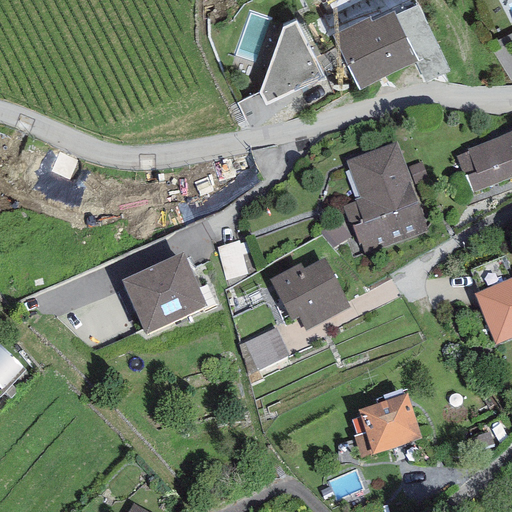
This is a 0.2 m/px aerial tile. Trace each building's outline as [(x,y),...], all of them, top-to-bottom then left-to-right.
[(370,16),(332,34),(359,89),(418,61),(394,11),(372,21),(370,16)] [(325,78),(296,21),(282,26),(260,92),(266,106),(325,78)] [(511,137),(467,155),(467,156),(456,160),(471,198),(511,181),(511,137)] [(397,147),(346,166),(359,201),(354,203),(355,206),(342,210),(350,230),(344,232),(348,243),(354,258),(364,254),(365,257),(427,234),(410,189),(409,185),(411,185),(405,170),(397,147)] [(421,164),(405,170),(411,185),(409,185),(410,189),(428,182),(421,164)] [(348,243),(344,232),(337,225),(321,234),(334,250),(348,243)] [(242,245),(220,251),(229,281),(250,275),(242,245)] [(184,264),(121,292),(145,344),(207,316),(184,264)] [(349,311),(324,265),(304,276),(300,270),(269,287),(291,327),(298,323),(306,336),(349,311)] [(511,286),(475,302),(495,349),(511,342),(511,286)] [(0,407),(26,380),(0,355),(0,407)] [(407,404),(358,420),(372,462),(421,446),(407,404)]
